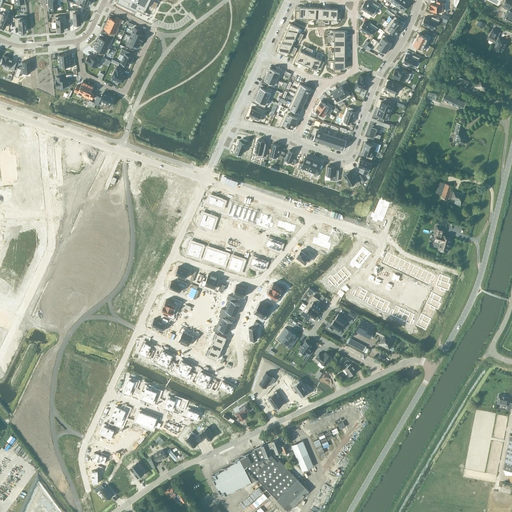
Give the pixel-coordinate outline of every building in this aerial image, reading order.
[(47,0),(49,10),(57,9),(55,0),(47,0)] [(117,0),(116,2),(136,12),(137,10),(143,13),(149,0),(117,0)] [(405,0),(401,0),(396,7),(403,12),(409,3),(405,0)] [(511,10),(511,8),(511,3),(505,0),(502,7),(507,9),(503,18),(511,22),(511,10)] [(430,4),(429,10),(430,10),(430,11),(446,12),(446,2),(437,1),(436,5),(430,4)] [(365,2),(361,8),(373,16),(379,6),(372,2),(370,5),(365,2)] [(296,11),(296,19),(305,19),(307,19),(308,7),(300,7),(300,11),(296,11)] [(308,7),(307,19),(307,18),(314,18),(314,20),(315,8),(308,7)] [(315,8),(314,20),(320,20),(322,20),(323,8),(315,8)] [(323,8),(322,20),(323,20),(329,21),(330,9),(323,8)] [(80,9),(69,10),(70,19),(74,19),(74,24),(81,24),(80,9)] [(330,9),(329,21),(330,21),(330,19),(341,20),(341,13),(338,13),(338,9),(330,9)] [(0,13),(0,26),(4,28),(10,14),(3,12),(2,14),(0,13)] [(66,16),(55,17),(57,31),(64,30),(63,25),(67,24),(66,16)] [(392,18),(388,23),(399,30),(403,26),(398,22),(400,20),(395,16),(393,19),(392,18)] [(425,17),(422,25),(433,29),(436,22),(438,23),(440,19),(432,16),(430,19),(425,17)] [(25,17),(14,18),(15,27),(18,26),(19,32),(26,32),(25,17)] [(109,17),(107,23),(118,28),(120,23),(123,24),(124,20),(116,17),(115,20),(109,17)] [(364,22),(359,29),(370,36),(374,29),(376,31),(378,27),(371,23),(369,26),(364,22)] [(107,23),(104,29),(109,31),(108,34),(114,37),(115,34),(116,34),(119,28),(118,28),(107,23)] [(290,23),(287,31),(297,35),(300,28),(290,23)] [(388,23),(383,30),(389,35),(391,32),(396,35),(399,30),(388,23)] [(134,27),(130,36),(142,41),(143,41),(145,36),(139,33),(140,30),(134,27)] [(493,28),(489,36),(497,41),(496,43),(493,50),(501,54),(508,41),(499,37),(498,37),(500,32),(493,28)] [(287,31),(284,37),(293,42),(297,35),(287,31)] [(418,33),(416,39),(428,45),(432,36),(425,32),(423,36),(418,33)] [(377,41),(389,48),(391,43),(387,40),(388,37),(383,34),(381,37),(382,38),(379,42),(377,41)] [(99,37),(97,43),(108,48),(112,39),(106,36),(105,39),(99,37)] [(130,36),(126,45),(132,48),(134,45),(139,47),(142,41),(130,36)] [(284,37),(280,44),(290,49),(293,42),(284,37)] [(416,39),(413,44),(418,47),(416,50),(422,53),(424,50),(425,50),(428,45),(416,39)] [(377,41),(372,49),(379,53),(381,50),(386,53),(389,48),(377,41)] [(97,43),(94,48),(99,51),(98,54),(104,57),(106,54),(108,55),(110,49),(108,48),(97,43)] [(280,44),(277,51),(287,56),(290,49),(280,44)] [(122,49),(120,54),(124,56),(121,63),(128,66),(129,64),(130,65),(132,59),(131,59),(132,57),(129,56),(131,53),(122,49)] [(300,51),(296,60),(303,64),(307,54),(300,51)] [(70,54),(64,54),(65,67),(75,66),(74,59),(71,59),(70,54)] [(307,54),(303,64),(310,67),(314,57),(307,54)] [(1,62),(0,64),(4,66),(4,65),(9,67),(9,69),(13,70),(16,62),(12,61),(12,60),(9,58),(9,57),(3,55),(3,56),(2,59),(1,59),(0,61),(1,62)] [(88,56),(86,61),(87,62),(86,62),(98,67),(102,58),(96,55),(94,59),(88,56)] [(406,55),(402,63),(415,68),(420,58),(413,55),(411,58),(406,55)] [(314,57),(310,67),(317,70),(319,66),(322,68),(325,62),(314,57)] [(345,61),(333,61),(333,69),(334,69),(334,72),(341,72),(341,69),(345,69),(345,61)] [(17,67),(14,75),(19,77),(20,74),(30,73),(29,62),(22,62),(22,69),(21,69),(21,68),(17,67)] [(115,71),(112,77),(113,77),(112,79),(119,82),(120,80),(123,81),(125,76),(122,75),(124,70),(117,67),(115,72),(115,71)] [(270,68),(267,74),(279,79),(282,73),(281,73),(282,70),(276,67),(275,70),(270,68)] [(395,69),(393,75),(394,75),(393,76),(407,82),(411,73),(403,69),(401,72),(395,69)] [(267,74),(264,80),(269,82),(268,85),(274,88),(275,85),(276,85),(279,79),(267,74)] [(461,74),(457,83),(460,84),(461,82),(467,84),(470,78),(461,74)] [(360,75),(355,88),(364,92),(367,85),(363,83),(365,77),(360,75)] [(472,91),(478,93),(479,90),(486,93),(491,82),(479,75),(475,83),(472,91)] [(57,80),(56,80),(56,86),(57,86),(58,86),(58,89),(64,89),(63,86),(70,86),(69,79),(63,79),(63,76),(57,76),(57,80)] [(77,85),(74,91),(83,95),(88,84),(83,81),(80,87),(77,85)] [(387,82),(384,89),(390,91),(388,95),(394,97),(399,87),(387,82)] [(88,84),(83,95),(92,99),(95,93),(92,92),(94,87),(88,84)] [(299,84),(297,89),(308,94),(311,89),(299,84)] [(342,86),(337,88),(343,101),(351,97),(348,90),(345,91),(342,86)] [(261,87),(258,93),(270,99),(273,93),(272,93),(273,89),(267,87),(266,90),(261,87)] [(337,88),(332,91),(334,96),(331,98),(335,105),(343,101),(337,88)] [(297,89),(295,94),(306,99),(308,94),(297,89)] [(94,103),(94,104),(96,104),(98,105),(100,101),(111,106),(115,98),(103,93),(101,97),(98,96),(94,103)] [(258,93),(255,99),(260,102),(259,105),(265,108),(266,104),(267,105),(270,99),(258,93)] [(445,93),(442,99),(463,109),(466,103),(445,93)] [(295,94),(293,98),(304,103),(306,99),(295,94)] [(293,98),(291,102),(302,108),(304,103),(293,98)] [(321,101),(318,105),(329,113),(334,106),(328,101),(326,104),(321,101)] [(381,102),(379,108),(390,112),(393,103),(386,101),(385,103),(381,102)] [(291,102),(288,108),(299,113),(302,108),(291,102)] [(318,105),(314,110),(319,113),(317,116),(324,120),(329,113),(318,105)] [(348,110),(343,121),(351,124),(355,112),(353,112),(354,108),(348,106),(347,110),(348,110)] [(251,108),(248,115),(259,120),(263,121),(266,115),(267,112),(263,110),(258,107),(256,111),(251,108)] [(379,108),(377,113),(380,114),(379,117),(384,119),(387,120),(390,112),(379,108)] [(285,112),(283,117),(295,123),(298,118),(292,115),(294,112),(288,109),(286,113),(285,112)] [(283,117),(279,126),(286,129),(287,126),(293,128),(295,123),(283,117)] [(370,133),(369,135),(370,135),(372,136),(371,138),(374,139),(375,137),(380,139),(381,135),(375,133),(376,130),(377,131),(377,129),(378,124),(384,127),(385,123),(383,122),(378,120),(377,120),(375,125),(373,124),(370,133)] [(454,141),(465,144),(466,140),(465,139),(467,133),(461,131),(463,125),(457,123),(454,132),(456,133),(454,141)] [(314,127),(311,134),(315,135),(313,140),(319,142),(322,132),(323,132),(323,130),(317,128),(314,127)] [(11,137),(9,142),(12,142),(13,140),(18,141),(21,132),(15,130),(13,138),(11,137)] [(21,132),(18,141),(23,143),(22,146),(25,147),(27,142),(24,141),(26,134),(21,132)] [(239,141),(235,152),(241,154),(246,144),(247,144),(249,141),(243,138),(241,142),(239,141)] [(341,138),(337,148),(343,150),(346,140),(341,138)] [(257,140),(255,152),(261,153),(261,154),(266,156),(268,147),(264,147),(265,141),(257,140)] [(365,142),(363,147),(375,151),(378,152),(381,145),(378,143),(372,140),(371,144),(365,142)] [(273,144),(270,155),(277,157),(282,159),(285,153),(279,151),(279,149),(279,146),(280,145),(277,145),(273,144)] [(363,147),(362,152),(367,154),(366,158),(372,160),(375,151),(363,147)] [(94,158),(67,149),(69,185),(83,191),(94,158)] [(289,150),(285,160),(291,162),(290,164),(294,165),(296,160),(293,158),(295,153),(289,150)] [(298,162),(296,168),(297,168),(300,170),(302,167),(308,170),(313,159),(306,156),(303,164),(300,162),(298,162)] [(313,159),(308,170),(315,172),(314,175),(317,176),(319,171),(316,169),(319,162),(313,159)] [(360,159),(357,166),(361,167),(359,171),(367,175),(372,163),(360,159)] [(325,175),(325,179),(330,180),(338,181),(339,171),(334,170),(334,167),(327,166),(326,175),(325,175)] [(30,170),(26,171),(26,174),(29,173),(30,179),(39,178),(39,173),(31,173),(30,170)] [(350,171),(343,175),(349,186),(355,182),(358,186),(361,184),(357,177),(354,179),(350,171)] [(30,184),(26,185),(27,188),(32,187),(32,184),(40,183),(39,178),(30,179),(30,184)] [(455,200),(454,203),(460,205),(464,194),(451,190),(452,186),(440,182),(436,193),(442,195),(441,197),(448,199),(448,197),(451,198),(451,199),(455,200)] [(16,196),(10,196),(11,206),(16,206),(16,198),(19,198),(19,192),(15,193),(16,196)] [(41,193),(25,195),(26,203),(30,203),(30,207),(42,205),(41,193)] [(211,196),(208,202),(226,208),(228,202),(222,200),(211,196)] [(380,199),(377,208),(386,212),(390,202),(386,201),(387,198),(382,197),(381,199),(380,199)] [(231,204),(227,215),(232,217),(236,205),(231,204)] [(236,205),(232,217),(237,218),(241,207),(236,205)] [(406,205),(403,213),(415,217),(417,211),(419,212),(420,208),(418,207),(417,209),(406,205)] [(241,207),(237,218),(242,220),(246,209),(241,207)] [(372,212),(370,217),(373,218),(372,220),(377,222),(378,220),(383,222),(386,212),(377,208),(375,213),(372,212)] [(246,209),(242,220),(247,222),(251,210),(246,209)] [(251,210),(247,222),(252,223),(256,212),(251,210)] [(204,213),(202,219),(214,223),(217,215),(211,212),(210,215),(204,213)] [(256,218),(254,224),(263,227),(267,215),(261,213),(259,219),(256,218)] [(267,215),(263,227),(269,229),(269,226),(272,227),(274,224),(271,223),(273,217),(267,215)] [(438,224),(446,226),(448,219),(440,217),(438,224)] [(202,219),(200,224),(206,227),(205,230),(211,232),(214,223),(202,219)] [(279,220),(277,226),(286,229),(286,230),(290,232),(290,231),(294,232),(296,226),(285,222),(279,220)] [(7,230),(4,230),(5,235),(8,235),(7,232),(13,232),(13,222),(7,222),(7,230)] [(18,222),(13,222),(13,232),(19,232),(19,235),(22,235),(22,230),(19,230),(18,222)] [(403,226),(397,224),(394,233),(397,234),(397,235),(401,236),(401,235),(404,236),(405,232),(409,233),(411,227),(404,224),(403,226)] [(437,226),(435,234),(435,235),(436,236),(435,241),(440,243),(438,249),(447,252),(451,237),(444,235),(446,229),(437,226)] [(315,237),(312,243),(321,246),(325,234),(320,232),(318,238),(315,237)] [(325,234),(321,246),(329,249),(332,243),(329,242),(331,237),(325,234)] [(269,236),(266,245),(280,250),(282,244),(274,241),(276,238),(269,236)] [(189,241),(186,247),(189,248),(188,254),(193,256),(197,244),(189,241)] [(35,246),(32,251),(41,255),(44,250),(38,248),(39,245),(34,243),(33,245),(35,246)] [(0,244),(0,251),(6,254),(8,248),(11,249),(12,247),(8,245),(6,248),(0,244)] [(197,244),(193,256),(199,258),(201,252),(204,253),(205,249),(202,248),(203,246),(197,244)] [(363,246),(357,254),(365,261),(372,253),(363,246)] [(208,247),(204,259),(209,260),(213,249),(208,247)] [(213,249),(209,260),(214,262),(218,251),(213,249)] [(298,254),(296,257),(305,264),(308,260),(310,262),(314,256),(309,252),(307,255),(301,250),(298,254)] [(29,255),(27,258),(32,260),(33,257),(39,260),(41,255),(32,251),(30,256),(29,255)] [(218,251),(214,262),(219,264),(223,252),(218,251)] [(223,252),(219,264),(224,265),(228,254),(223,252)] [(388,253),(383,263),(392,267),(396,257),(388,253)] [(254,254),(250,264),(256,266),(256,267),(260,268),(260,267),(264,268),(266,262),(259,259),(260,256),(254,254)] [(357,254),(350,262),(358,269),(365,261),(357,254)] [(230,255),(228,261),(231,262),(229,268),(234,270),(238,258),(230,255)] [(396,257),(392,267),(401,271),(406,261),(396,257)] [(238,258),(234,270),(240,272),(242,266),(245,267),(247,261),(238,258)] [(406,261),(401,271),(410,275),(415,266),(406,261)] [(25,265),(22,270),(31,275),(34,269),(28,267),(29,264),(25,262),(23,265),(25,265)] [(290,263),(286,269),(297,278),(302,273),(290,263)] [(178,266),(175,274),(186,278),(189,271),(178,266)] [(415,266),(410,275),(419,280),(424,270),(415,266)] [(344,267),(337,273),(344,281),(351,275),(344,267)] [(286,269),(282,274),(294,284),(298,278),(286,269)] [(19,275),(17,278),(22,280),(23,277),(29,280),(31,275),(22,270),(20,276),(19,275)] [(424,270),(419,280),(429,284),(434,275),(424,270)] [(203,279),(201,285),(204,286),(204,285),(210,287),(214,275),(208,273),(206,280),(203,279)] [(331,275),(327,278),(329,281),(328,282),(331,286),(333,284),(336,288),(344,281),(337,273),(333,277),(331,275)] [(440,274),(436,286),(441,288),(440,290),(445,292),(445,289),(448,291),(450,284),(448,283),(450,278),(440,274)] [(214,275),(210,287),(210,286),(215,288),(214,290),(218,291),(220,286),(217,284),(220,277),(214,275)] [(171,281),(169,287),(180,292),(182,286),(184,287),(186,284),(179,281),(178,284),(171,281)] [(15,282),(13,285),(16,286),(14,291),(23,295),(25,290),(18,287),(19,284),(15,282)] [(274,283),(270,287),(282,295),(287,288),(282,284),(280,287),(274,283)] [(236,285),(234,293),(244,296),(247,289),(236,285)] [(353,290),(351,294),(354,296),(363,301),(368,291),(358,286),(356,291),(353,290)] [(270,287),(267,292),(273,297),(271,299),(276,303),(282,295),(270,287)] [(9,295),(8,297),(12,300),(13,297),(21,300),(23,295),(14,291),(12,296),(9,295)] [(432,293),(426,304),(431,306),(430,308),(434,310),(435,308),(438,310),(441,304),(439,302),(442,298),(432,293)] [(367,297),(365,302),(367,303),(376,308),(381,298),(371,294),(369,298),(367,297)] [(228,299),(226,304),(238,310),(240,304),(235,302),(237,298),(228,295),(226,298),(228,299)] [(320,311),(323,308),(322,307),(318,304),(320,301),(313,296),(307,305),(318,313),(319,310),(320,311)] [(381,298),(376,308),(385,312),(388,313),(390,308),(388,307),(390,303),(381,298)] [(166,299),(164,305),(176,310),(180,302),(174,299),(173,302),(166,299)] [(260,302),(257,307),(268,314),(272,309),(271,309),(273,306),(267,303),(266,305),(260,302)] [(221,308),(219,312),(220,312),(226,315),(229,316),(230,313),(235,315),(238,310),(226,304),(227,305),(225,310),(221,308)] [(164,305),(161,310),(168,313),(167,316),(174,319),(175,316),(174,315),(176,310),(164,305)] [(318,313),(307,305),(301,314),(308,319),(310,315),(314,318),(315,319),(318,315),(317,315),(318,313)] [(392,309),(390,314),(392,315),(401,320),(405,310),(396,306),(394,310),(392,309)] [(257,307),(254,312),(259,316),(258,318),(263,321),(265,319),(268,314),(257,307)] [(405,310),(401,320),(410,324),(412,325),(415,321),(412,319),(415,315),(405,310)] [(220,317),(218,322),(230,327),(233,322),(225,318),(226,315),(220,312),(219,316),(220,317)] [(334,319),(344,326),(348,321),(350,323),(353,320),(346,315),(344,318),(338,314),(334,319)] [(421,314),(416,325),(421,328),(420,329),(425,332),(431,319),(421,314)] [(151,325),(163,331),(166,324),(167,324),(169,319),(163,317),(161,322),(154,319),(152,325),(151,325)] [(341,331),(344,326),(334,319),(331,325),(337,329),(335,332),(339,335),(342,332),(341,331)] [(376,326),(362,319),(356,332),(365,336),(366,335),(370,337),(376,326)] [(214,326),(213,330),(218,332),(220,329),(228,333),(230,327),(218,322),(216,327),(214,326)] [(181,334),(178,341),(183,343),(189,331),(181,327),(179,333),(181,334)] [(249,328),(250,340),(257,339),(256,327),(249,328)] [(279,340),(278,341),(281,342),(282,340),(289,345),(287,347),(290,349),(291,348),(299,337),(298,338),(295,336),(296,335),(288,330),(288,331),(286,329),(286,328),(278,340),(279,340)] [(378,328),(376,332),(382,336),(378,344),(386,348),(389,349),(392,351),(394,347),(392,346),(396,338),(394,337),(384,332),(378,328)] [(189,331),(183,343),(189,346),(192,339),(195,340),(197,335),(194,333),(193,335),(189,333),(190,331),(189,331)] [(215,332),(213,338),(224,343),(226,337),(215,332)] [(214,339),(212,344),(222,348),(224,343),(213,338),(212,339),(214,339)] [(307,355),(308,355),(310,357),(313,351),(311,350),(309,348),(311,345),(312,345),(306,340),(305,341),(306,341),(302,346),(300,344),(297,348),(305,354),(307,355)] [(144,342),(139,352),(149,357),(152,351),(149,350),(151,345),(144,342)] [(208,348),(219,353),(222,348),(212,344),(210,349),(208,348)] [(208,348),(205,355),(217,360),(219,353),(208,348)] [(157,355),(153,361),(156,363),(157,362),(162,365),(168,353),(162,350),(159,356),(157,355)] [(319,353),(315,358),(325,365),(331,356),(325,352),(323,356),(319,353)] [(168,353),(162,365),(166,367),(166,368),(169,369),(173,363),(170,361),(173,355),(168,353)] [(176,365),(173,370),(176,372),(176,373),(181,375),(187,363),(182,360),(179,366),(176,365)] [(187,363),(181,375),(189,379),(192,374),(189,372),(192,365),(187,363)] [(347,363),(343,367),(350,376),(356,371),(352,365),(351,363),(348,365),(347,363)] [(195,375),(192,381),(195,382),(195,383),(200,385),(206,373),(201,370),(198,376),(195,375)] [(266,372),(259,384),(266,388),(269,382),(272,384),(275,378),(272,376),(273,376),(266,372)] [(206,373),(200,385),(201,383),(206,386),(206,387),(209,389),(211,383),(209,382),(212,376),(206,373)] [(129,379),(124,392),(130,394),(132,387),(135,388),(138,381),(135,380),(134,381),(129,379)] [(284,383),(279,388),(286,399),(293,395),(287,387),(290,385),(285,379),(282,381),(284,383)] [(223,380),(220,386),(231,391),(233,386),(223,380)] [(144,383),(141,391),(144,392),(142,398),(147,400),(152,387),(147,385),(148,384),(144,383)] [(298,383),(292,387),(295,392),(297,391),(301,396),(307,392),(303,386),(301,387),(298,383)] [(152,387),(147,400),(153,402),(155,396),(158,397),(160,391),(157,390),(157,392),(152,390),(153,388),(152,387)] [(275,393),(268,398),(275,409),(282,404),(278,397),(280,396),(276,390),(274,392),(275,393)] [(503,396),(498,395),(497,403),(507,405),(507,409),(510,410),(511,403),(508,402),(509,397),(505,396),(503,396)] [(168,397),(165,407),(172,410),(174,405),(179,407),(181,399),(176,398),(175,400),(168,397)] [(240,421),(243,419),(246,417),(244,413),(250,409),(246,403),(239,408),(240,410),(235,414),(240,421)] [(116,406),(113,411),(126,417),(126,416),(124,415),(126,411),(128,412),(130,408),(124,406),(123,409),(116,406)] [(188,409),(186,415),(197,419),(199,413),(188,409)] [(113,411),(111,417),(118,420),(116,424),(122,426),(126,417),(113,411)] [(139,411),(136,421),(142,423),(145,413),(139,411)] [(142,423),(141,424),(147,427),(151,415),(145,413),(142,423)] [(151,415),(147,427),(153,429),(157,417),(151,415)] [(219,419),(212,424),(220,434),(224,432),(223,431),(228,427),(224,421),(221,423),(219,419)] [(165,421),(163,427),(167,428),(166,429),(170,430),(170,431),(177,434),(180,427),(165,421)] [(104,425),(101,433),(111,437),(116,427),(110,425),(109,428),(104,425)] [(202,432),(200,433),(204,439),(206,437),(208,440),(214,436),(207,427),(202,431),(202,432)] [(190,435),(185,439),(193,447),(194,446),(195,446),(198,444),(197,443),(198,442),(195,439),(194,438),(196,436),(192,431),(189,434),(190,435)] [(282,452),(277,440),(268,444),(270,449),(272,448),(273,449),(274,448),(276,454),(282,452)] [(303,441),(292,445),(302,471),(314,466),(303,441)] [(221,471),(210,476),(222,497),(257,479),(267,489),(277,499),(288,511),(309,491),(304,486),(306,483),(301,478),(299,480),(273,454),(272,455),(267,444),(254,449),(240,456),(241,457),(230,463),(231,464),(220,470),(221,471)] [(162,450),(157,453),(153,454),(154,456),(148,458),(152,467),(158,464),(157,461),(166,457),(162,450)] [(92,459),(104,464),(107,457),(108,457),(109,454),(102,452),(101,455),(94,452),(94,453),(92,459)] [(134,468),(132,470),(138,477),(144,472),(137,463),(133,466),(134,468)] [(102,484),(94,490),(96,492),(97,493),(100,490),(107,500),(113,495),(106,485),(104,487),(102,484)] [(171,487),(165,492),(170,499),(176,495),(180,501),(181,501),(183,503),(186,500),(181,492),(178,494),(175,490),(174,491),(171,487)]
